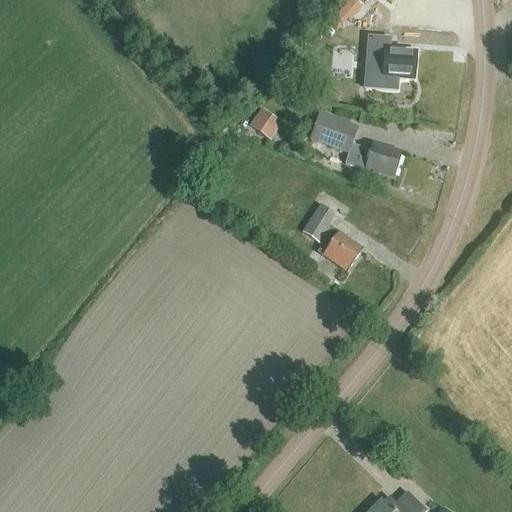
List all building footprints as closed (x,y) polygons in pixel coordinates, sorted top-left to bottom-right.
[(350,0),(339,13),(349,22),(361,9),(350,0)] [(404,0),(399,6),(410,16),(420,3),(416,0),(404,0)] [(338,34),(337,48),(355,49),(356,35),(338,34)] [(368,38),(364,89),(396,92),(397,81),(413,82),(416,52),(389,50),(390,40),(368,38)] [(349,75),(315,73),(314,91),(348,93),(349,75)] [(250,123),(260,130),(271,115),(260,107),(250,123)] [(348,153),(344,165),(392,180),(400,153),(372,144),(369,152),(350,145),(355,129),(318,114),(308,138),(348,153)] [(336,217),(320,206),(302,234),(318,245),(320,242),(329,228),(336,217)] [(362,250),(337,233),(329,228),(320,242),(328,247),(327,248),(322,245),(317,253),(346,273),(362,250)] [(424,511),(406,494),(390,511),(381,503),(371,511),(424,511)]
